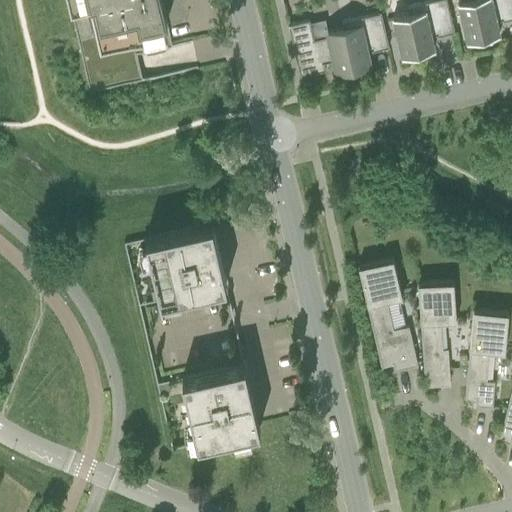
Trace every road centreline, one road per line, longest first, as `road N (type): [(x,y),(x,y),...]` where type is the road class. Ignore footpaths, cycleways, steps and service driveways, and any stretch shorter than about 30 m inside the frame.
road 1 (tertiary): [(356,511),(275,141)]
road 2 (track): [(281,163),(391,144),(511,202)]
road 3 (residential): [(275,141),(511,87)]
road 4 (unclassified): [(182,511),(0,435)]
road 5 (tertiary): [(275,141),(242,0)]
